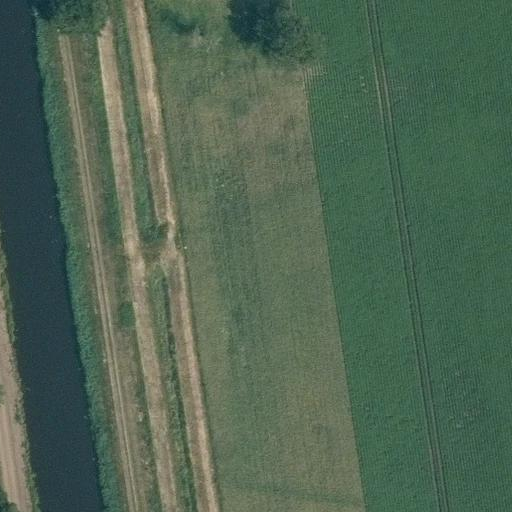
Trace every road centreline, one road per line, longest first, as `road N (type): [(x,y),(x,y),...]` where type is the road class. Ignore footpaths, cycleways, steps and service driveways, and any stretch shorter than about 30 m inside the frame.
road 1 (track): [(135,511),(61,0)]
road 2 (track): [(0,340),(23,511)]
